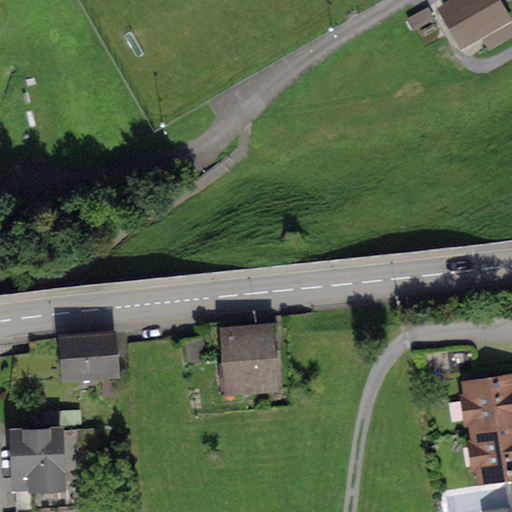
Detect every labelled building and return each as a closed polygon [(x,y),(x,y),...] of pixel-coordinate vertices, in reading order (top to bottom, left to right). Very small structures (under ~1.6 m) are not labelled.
[(467,0),(444,13),(466,53),(511,26),(511,21),(500,0),(467,0)] [(276,332),(225,338),(232,399),(283,392),(276,332)] [(57,346),(61,385),(120,380),(117,341),(57,346)] [(511,382),(464,391),(481,491),(511,485),(511,382)] [(8,442),(11,511),(94,511),(91,437),(8,442)]
